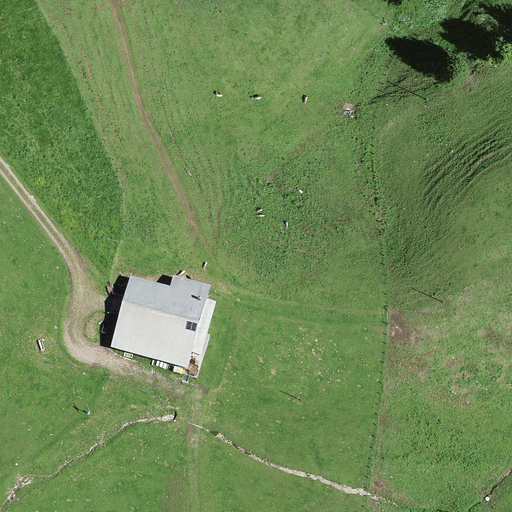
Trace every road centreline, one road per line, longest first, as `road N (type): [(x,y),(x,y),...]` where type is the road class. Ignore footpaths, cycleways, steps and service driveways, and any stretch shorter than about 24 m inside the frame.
road 1 (track): [(117,0),(146,121),(233,279),(214,474),(219,511)]
road 2 (track): [(0,162),(81,276),(76,335)]
